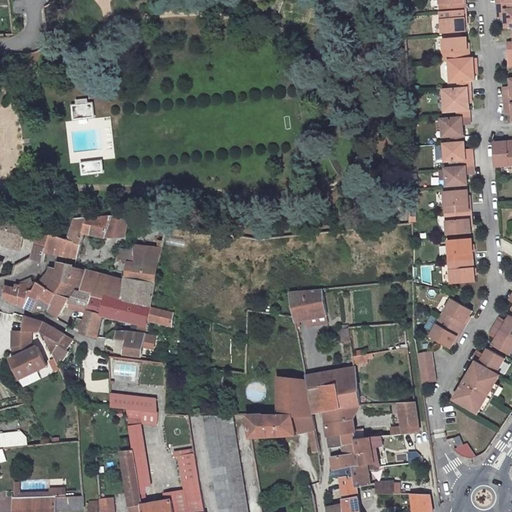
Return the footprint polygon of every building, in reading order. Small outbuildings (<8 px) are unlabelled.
[(438,0),(440,12),(465,10),(465,3),(464,0),(438,0)] [(498,11),(510,10),(509,3),(497,3),(498,11)] [(441,34),(462,33),(467,32),(466,18),(465,10),(440,12),(441,34)] [(507,27),(511,26),(511,10),(510,10),(498,11),(498,18),(506,17),(507,27)] [(445,61),(469,59),(468,52),(467,37),(462,37),(442,39),(443,61),(445,61)] [(447,83),(458,82),(471,81),(470,66),(474,66),(477,66),(476,58),(469,59),(445,61),(446,68),(447,83)] [(456,111),(470,110),(469,95),(472,95),(472,88),(458,89),(444,90),(445,112),(456,111)] [(93,105),(75,107),(76,120),(95,118),(93,105)] [(456,118),(470,117),(470,110),(456,111),(456,118)] [(451,136),(464,135),(463,125),(471,124),(470,117),(456,118),(442,119),(443,136),(451,136)] [(452,143),(464,143),(464,135),(451,136),(452,143)] [(493,143),(495,167),(511,165),(511,141),(509,142),(493,143)] [(444,144),(445,162),(462,160),(473,160),(473,152),(465,153),(464,143),(452,143),(444,144)] [(462,168),(474,167),(473,160),(462,160),(462,168)] [(101,163),(83,164),(84,172),(102,170),(101,163)] [(462,168),(446,169),(447,186),(462,185),(467,184),(467,174),(474,174),(474,167),(462,168)] [(444,214),(469,212),(469,204),(468,189),(463,190),(443,191),(444,214)] [(446,235),(466,234),(471,233),(470,219),(469,212),(444,214),(446,235)] [(126,237),(131,215),(75,218),(70,236),(83,238),(85,232),(107,238),(126,237)] [(10,223),(6,221),(1,221),(0,226),(0,238),(21,245),(26,228),(25,227),(19,225),(10,223)] [(44,262),(46,252),(50,235),(43,234),(40,232),(33,258),(44,262)] [(68,241),(50,235),(46,252),(63,255),(78,259),(83,238),(70,236),(68,241)] [(0,238),(0,245),(20,250),(21,245),(0,238)] [(448,263),(473,260),(473,253),(471,238),(466,239),(446,240),(448,263)] [(87,270),(82,294),(91,296),(106,300),(107,296),(152,307),(163,247),(133,244),(134,249),(119,249),(118,261),(128,263),(125,278),(87,269),(87,270)] [(455,284),(475,283),(474,268),(473,260),(448,263),(450,284),(455,284)] [(58,263),(57,270),(50,267),(43,285),(57,294),(62,283),(71,285),(76,267),(76,265),(58,263)] [(87,270),(76,267),(71,285),(62,283),(57,294),(68,302),(75,292),(82,294),(87,270)] [(31,284),(30,282),(30,280),(17,284),(16,289),(6,286),(5,298),(18,304),(24,306),(31,284)] [(57,294),(43,285),(38,282),(36,286),(31,284),(24,306),(34,312),(40,299),(50,309),(57,294)] [(296,322),(328,316),(323,289),(290,292),(295,317),(296,322)] [(75,292),(68,302),(88,307),(91,296),(82,294),(75,292)] [(68,302),(57,294),(50,309),(60,316),(68,302)] [(91,296),(88,307),(84,320),(80,332),(80,333),(98,339),(103,316),(148,326),(149,321),(152,307),(107,296),(106,300),(91,296)] [(441,318),(461,330),(465,324),(472,311),(452,298),(441,318)] [(50,309),(40,299),(34,312),(35,312),(47,310),(50,310),(50,309)] [(152,307),(149,321),(173,326),(175,313),(152,307)] [(495,327),(511,336),(511,316),(510,315),(505,324),(498,320),(495,327)] [(26,316),(24,331),(31,331),(42,331),(45,322),(44,322),(27,317),(26,316)] [(84,320),(77,318),(75,329),(80,332),(84,320)] [(438,341),(450,348),(457,336),(461,330),(441,318),(429,336),(438,341)] [(66,333),(45,322),(42,331),(53,354),(57,362),(63,354),(67,348),(70,343),(73,339),(66,333)] [(148,326),(138,324),(136,332),(147,334),(148,326)] [(497,337),(493,345),(497,348),(511,356),(511,353),(511,336),(495,327),(491,333),(497,337)] [(350,329),(339,330),(329,331),(330,343),(344,342),(345,346),(353,346),(350,329)] [(24,331),(22,331),(23,346),(16,348),(19,356),(11,360),(17,371),(23,367),(28,376),(48,366),(38,346),(34,348),(31,343),(31,331),(24,331)] [(23,346),(22,331),(12,331),(12,349),(16,348),(23,346)] [(136,332),(117,332),(116,339),(127,341),(145,344),(146,336),(147,334),(136,332)] [(115,350),(114,353),(119,354),(125,355),(142,357),(144,348),(154,350),(156,338),(146,336),(145,344),(127,341),(126,351),(119,350),(115,350)] [(127,341),(116,339),(115,350),(119,350),(126,351),(127,341)] [(477,362),(497,374),(506,358),(495,352),(488,349),(483,357),(476,353),(472,359),(477,362)] [(417,354),(422,384),(436,382),(431,352),(417,354)] [(368,363),(368,359),(374,358),(374,353),(354,356),(355,365),(368,363)] [(477,362),(455,399),(478,413),(500,375),(497,374),(477,362)] [(23,367),(17,371),(21,380),(28,376),(23,367)] [(359,392),(356,368),(308,377),(316,414),(325,412),(340,409),(338,395),(359,392)] [(321,449),(314,414),(307,381),(278,377),(279,415),(264,416),(264,414),(247,415),(251,438),(297,436),(298,434),(309,432),(314,453),(321,452),(321,449)] [(358,443),(357,438),(354,420),(361,404),(359,392),(338,395),(340,409),(325,412),(331,448),(355,443),(358,443)] [(155,398),(111,393),(111,399),(112,408),(126,409),(135,450),(135,452),(141,488),(152,486),(142,427),(157,424),(155,398)] [(403,426),(391,428),(391,435),(421,432),(416,401),(399,402),(403,426)] [(234,511),(218,415),(203,415),(220,511),(234,511)] [(249,511),(233,415),(222,415),(218,415),(234,511),(249,511)] [(0,448),(1,448),(28,445),(27,435),(22,433),(0,434),(0,448)] [(373,449),(383,447),(381,436),(357,438),(358,443),(355,443),(359,466),(375,463),(373,449)] [(462,460),(474,454),(468,442),(456,448),(462,460)] [(353,466),(353,467),(359,466),(355,443),(331,448),(334,466),(331,466),(332,470),(353,466)] [(144,511),(143,505),(142,494),(135,450),(121,452),(131,507),(130,507),(130,511),(115,511),(114,498),(100,499),(101,504),(101,511),(144,511)] [(185,491),(187,502),(203,499),(195,454),(180,456),(185,491)] [(375,463),(359,466),(353,467),(354,475),(356,488),(358,488),(371,485),(369,471),(374,470),(375,472),(381,471),(380,467),(375,463)] [(356,488),(354,475),(341,477),(346,511),(361,511),(358,488),(356,488)] [(377,484),(378,494),(394,494),(394,484),(377,484)] [(56,498),(68,497),(67,489),(52,489),(52,492),(53,498),(56,498)] [(185,491),(161,495),(161,503),(173,501),(174,511),(205,511),(203,499),(187,502),(185,491)] [(412,494),(414,511),(432,511),(430,494),(412,494)] [(56,498),(57,511),(85,511),(84,496),(68,497),(56,498)] [(13,511),(56,511),(57,511),(56,498),(53,498),(19,498),(15,499),(13,499),(13,511)] [(174,511),(173,501),(161,503),(143,505),(144,511),(174,511)]
